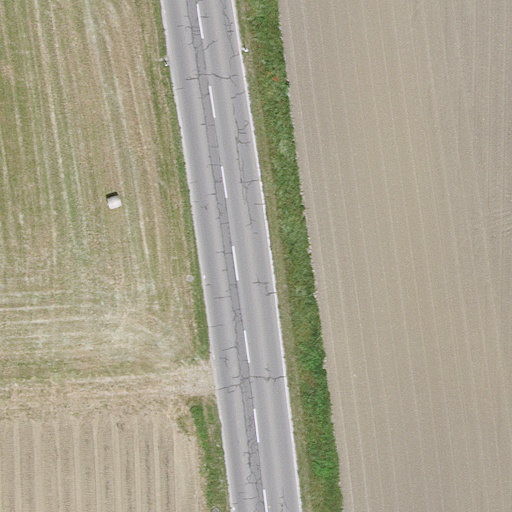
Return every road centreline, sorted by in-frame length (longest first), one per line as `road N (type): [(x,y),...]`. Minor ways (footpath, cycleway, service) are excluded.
road 1 (tertiary): [(196,0),(266,511)]
road 2 (track): [(250,377),(0,395)]
